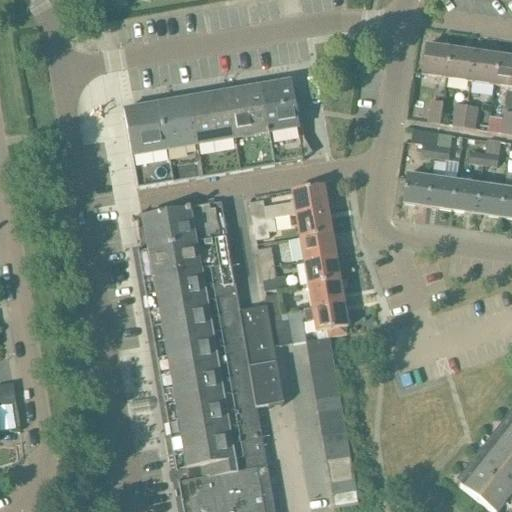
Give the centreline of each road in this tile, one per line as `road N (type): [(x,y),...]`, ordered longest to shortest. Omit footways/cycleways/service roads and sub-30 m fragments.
road 1 (residential): [(134,511),(60,71)]
road 2 (residential): [(60,71),(348,20),(404,27)]
road 3 (residential): [(7,511),(44,481),(46,446),(0,189)]
road 4 (residential): [(148,200),(384,164)]
road 5 (residential): [(511,254),(393,237),(378,214),(384,164)]
road 6 (residential): [(384,164),(404,27)]
